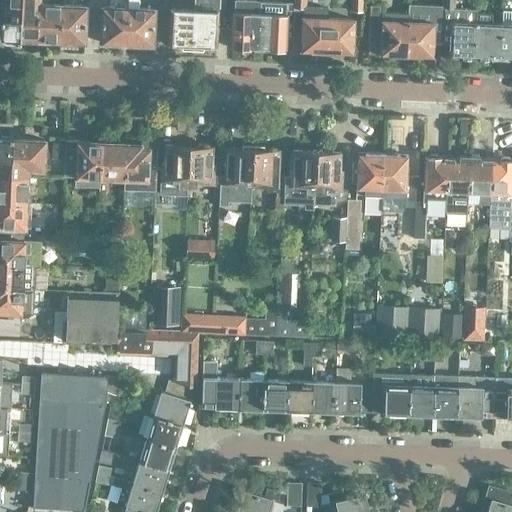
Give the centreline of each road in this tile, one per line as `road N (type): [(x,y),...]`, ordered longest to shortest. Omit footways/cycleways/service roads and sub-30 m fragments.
road 1 (residential): [(511,95),(0,76)]
road 2 (residential): [(204,511),(219,462),(233,452),(395,458)]
